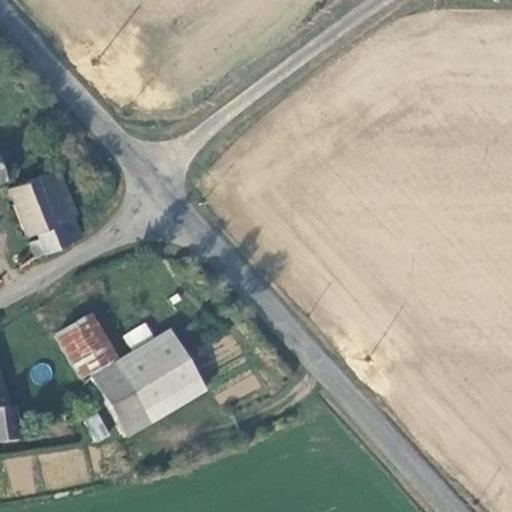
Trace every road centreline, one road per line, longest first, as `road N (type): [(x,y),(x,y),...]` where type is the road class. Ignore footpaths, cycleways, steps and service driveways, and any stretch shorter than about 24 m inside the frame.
road 1 (unclassified): [(156,181),(453,511)]
road 2 (unclassified): [(156,181),(211,122),(381,0)]
road 3 (unclassified): [(0,10),(156,181)]
road 4 (unclassified): [(0,301),(118,230),(156,181)]
